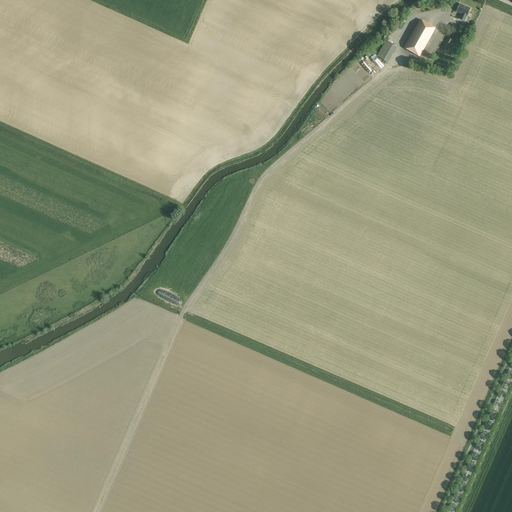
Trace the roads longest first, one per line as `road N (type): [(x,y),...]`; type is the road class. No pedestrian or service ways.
road 1 (track): [(392,63),(261,177),(179,318),(96,511)]
road 2 (secondary): [(450,511),(511,371)]
